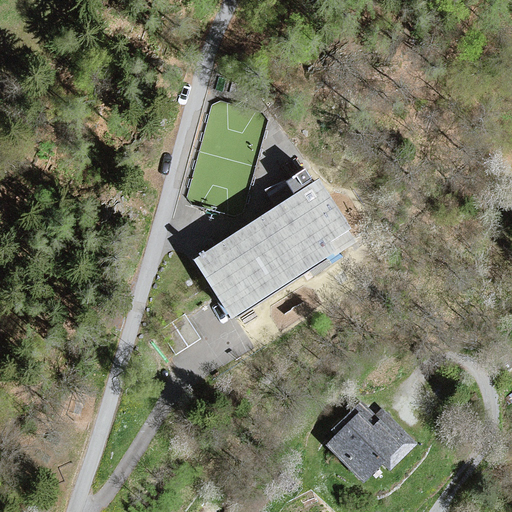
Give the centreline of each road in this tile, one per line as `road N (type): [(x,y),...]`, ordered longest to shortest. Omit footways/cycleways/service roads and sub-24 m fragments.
road 1 (unclassified): [(77,511),(207,69),(236,0)]
road 2 (track): [(427,511),(474,440),(483,396),(473,367),(454,357),(425,370),(396,401)]
